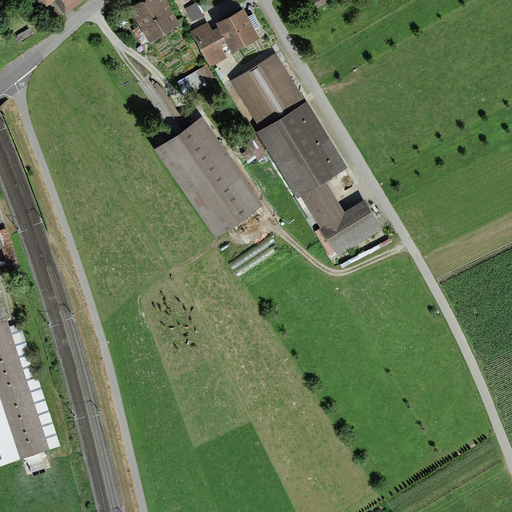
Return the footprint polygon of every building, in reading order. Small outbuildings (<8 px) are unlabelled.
[(53,0),(62,0),(71,11),(84,0),(44,0),(48,5),(53,0)] [(167,0),(139,0),(128,7),(149,42),(181,22),(167,0)] [(327,0),(313,0),(317,8),(329,3),(327,0)] [(209,22),(191,31),(211,67),(229,57),(224,48),(229,45),(233,52),(259,36),(244,7),(216,22),(219,27),(213,30),(209,22)] [(278,56),(233,83),(338,258),(385,232),(365,199),(343,211),(326,183),(347,171),(278,56)] [(205,67),(189,75),(196,89),(212,81),(205,67)] [(201,115),(156,148),(216,235),(261,205),(201,115)] [(8,311),(0,299),(0,424),(12,462),(50,449),(8,311)]
